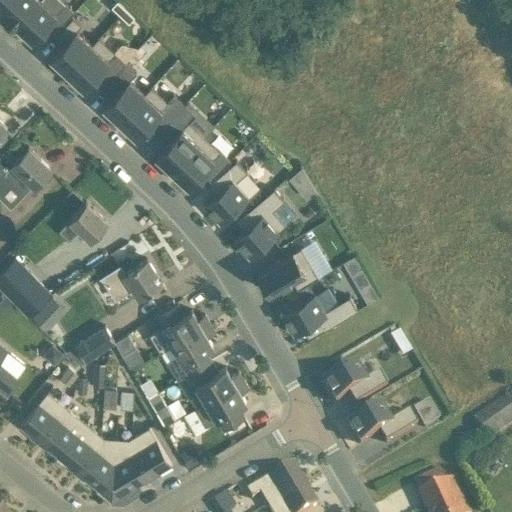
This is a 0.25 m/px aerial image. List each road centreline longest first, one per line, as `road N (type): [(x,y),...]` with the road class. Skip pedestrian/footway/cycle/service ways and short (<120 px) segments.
road 1 (residential): [(313,417),(189,224),(0,49)]
road 2 (residential): [(156,511),(313,417)]
